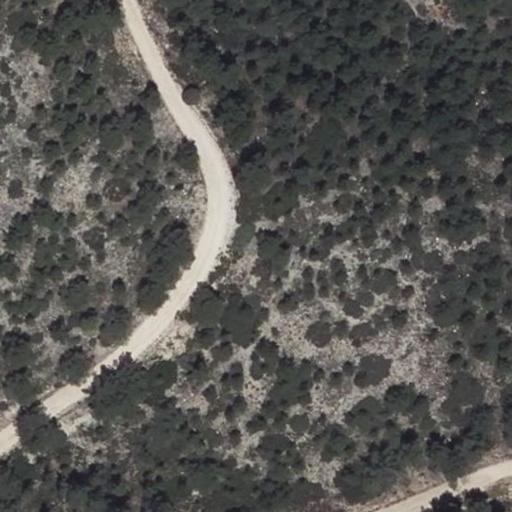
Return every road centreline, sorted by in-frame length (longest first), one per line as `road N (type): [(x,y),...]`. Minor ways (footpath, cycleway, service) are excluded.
road 1 (track): [(0,441),(135,341),(196,265),(218,196),(130,0)]
road 2 (track): [(511,454),(373,511)]
